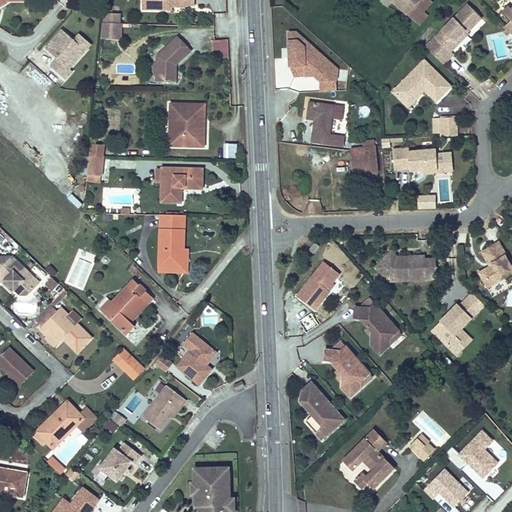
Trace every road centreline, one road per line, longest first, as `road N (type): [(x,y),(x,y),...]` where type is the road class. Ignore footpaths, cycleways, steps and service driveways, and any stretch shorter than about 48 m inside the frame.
road 1 (secondary): [(263,228),(275,511)]
road 2 (residential): [(263,228),(456,219),(492,200)]
road 3 (secondary): [(253,0),(263,228)]
road 4 (residential): [(0,404),(11,412),(30,408),(56,378),(52,364),(0,312)]
road 5 (residential): [(244,406),(214,414),(139,511)]
